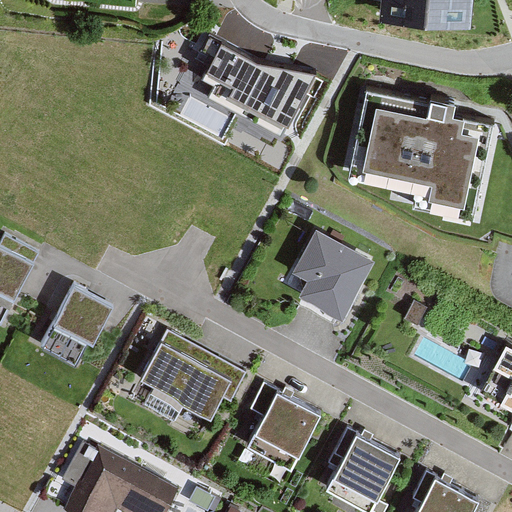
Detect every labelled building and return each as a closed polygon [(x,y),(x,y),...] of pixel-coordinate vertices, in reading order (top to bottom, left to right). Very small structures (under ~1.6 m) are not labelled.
[(473,0),(378,0),(376,26),(470,35),(473,0)] [(282,137),(315,75),(258,66),(220,46),(201,82),(213,89),(208,98),(282,137)] [(430,100),(366,87),(348,175),(417,190),(414,205),(473,217),(493,121),(453,113),(456,100),(431,95),(430,100)] [(320,305),(342,317),(374,259),(316,228),(292,270),(308,278),(299,294),(320,305)] [(0,242),(0,241),(0,320),(1,321),(39,251),(5,233),(0,242)] [(115,304),(74,282),(41,343),(77,362),(88,340),(94,343),(115,304)] [(427,306),(414,299),(404,317),(417,324),(427,306)] [(248,370),(167,327),(139,379),(211,417),(223,395),(232,400),(248,370)] [(499,402),(511,409),(511,346),(507,344),(482,390),(501,400),(499,402)] [(322,413),(263,382),(251,405),(264,412),(246,445),(292,469),(322,413)] [(326,486),(370,510),(401,456),(347,427),(334,451),(343,456),(326,486)] [(75,485),(64,506),(75,511),(114,511),(117,507),(125,511),(165,511),(179,487),(98,443),(97,446),(83,439),(62,478),(75,485)] [(414,511),(472,511),(480,499),(427,470),(413,495),(422,500),(414,511)]
